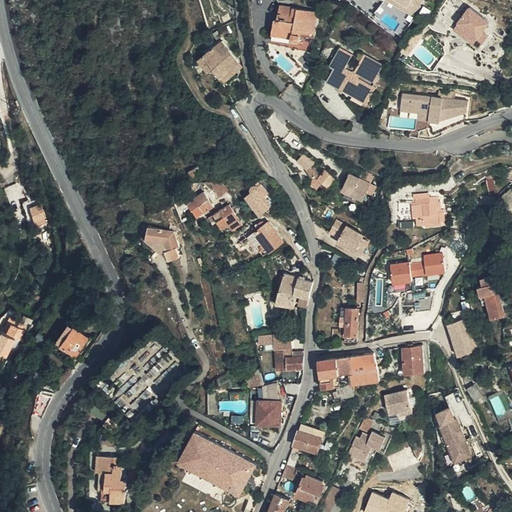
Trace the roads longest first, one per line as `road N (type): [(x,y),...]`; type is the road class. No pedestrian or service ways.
road 1 (tertiary): [(62,511),(50,436),(70,396),(114,345),(122,310),(20,74),(2,0)]
road 2 (residential): [(454,136),(411,144),(338,138),(270,99),(250,104),(313,232),(312,350)]
road 3 (residential): [(312,350),(444,340),(511,482)]
road 4 (residential): [(312,350),(308,389),(263,511)]
